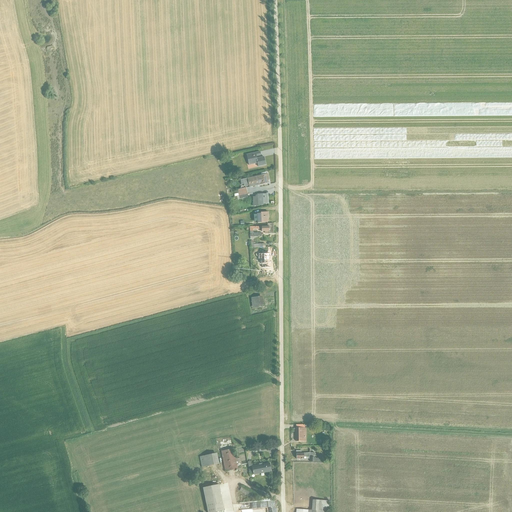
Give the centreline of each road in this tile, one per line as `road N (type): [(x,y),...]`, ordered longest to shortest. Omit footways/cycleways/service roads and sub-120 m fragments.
road 1 (unclassified): [(283,511),(275,0)]
road 2 (track): [(280,0),(287,393),(281,416)]
road 3 (track): [(284,416),(313,413),(311,199),(285,196)]
road 4 (track): [(24,0),(41,63),(44,204)]
